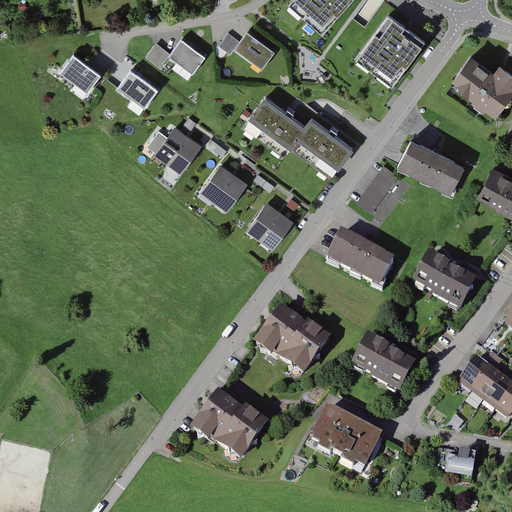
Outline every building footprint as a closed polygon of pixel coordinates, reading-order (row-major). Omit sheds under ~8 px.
[(294,0),(288,7),(322,37),(354,0),(294,0)] [(355,63),(392,89),(425,45),(388,18),(355,63)] [(262,71),(275,54),(247,33),(240,43),(234,51),(262,71)] [(234,51),(240,43),(228,34),(218,47),(231,56),(234,51)] [(169,55),(193,74),(206,56),(182,38),(170,53),(169,55)] [(169,55),(170,53),(156,43),(146,56),(160,67),(169,55)] [(74,57),(60,75),(88,95),(101,77),(74,57)] [(511,75),(500,67),(494,75),(471,58),(452,84),(464,93),(462,95),(495,120),(511,98),(511,75)] [(145,110),(158,92),(131,73),(118,91),(145,110)] [(300,127),(262,99),(247,119),(290,151),(296,143),(336,173),(352,150),(308,117),(300,127)] [(156,154),(154,157),(168,166),(189,138),(175,128),(168,138),(156,154)] [(159,132),(147,148),(156,154),(168,138),(159,132)] [(168,166),(181,176),(202,148),(189,138),(168,166)] [(465,170),(411,143),(397,171),(451,197),(465,170)] [(221,166),(200,194),(214,204),(235,176),(221,166)] [(384,167),(356,203),(371,215),(399,178),(384,167)] [(511,181),(487,169),(472,200),(511,219),(511,181)] [(214,204),(227,214),(248,186),(235,176),(214,204)] [(267,204),(246,232),(260,242),(281,214),(267,204)] [(260,242),(273,252),(294,224),(281,214),(260,242)] [(395,255),(342,227),(327,255),(379,283),(395,255)] [(474,283),(427,259),(411,290),(458,315),(474,283)] [(329,338),(281,302),(255,337),(303,373),(329,338)] [(364,338),(347,370),(397,396),(414,364),(364,338)] [(490,363),(477,354),(460,377),(473,386),(490,363)] [(489,363),(500,367),(503,360),(493,355),(489,363)] [(502,373),(490,363),(473,386),(485,395),(502,373)] [(511,385),(511,379),(502,373),(485,395),(498,405),(511,385)] [(511,411),(511,385),(498,405),(510,414),(511,411)] [(266,423),(219,388),(193,423),(240,458),(266,423)] [(383,435),(327,406),(310,441),(319,446),(317,449),(331,456),(332,452),(342,457),(340,461),(354,468),(356,464),(365,469),(383,435)] [(459,451),(439,448),(437,464),(446,465),(446,469),(472,474),(476,450),(460,448),(459,451)]
